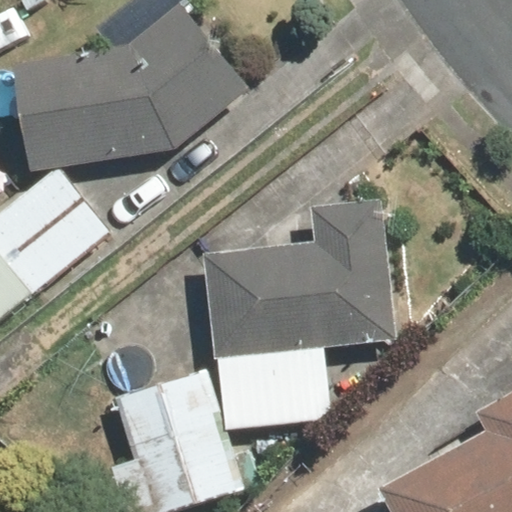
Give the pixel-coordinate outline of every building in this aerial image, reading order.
[(0,49),(31,32),(14,1),(0,9),(0,49)] [(137,44),(29,59),(44,166),(190,146),(266,79),(196,1),(137,44)] [(0,328),(117,226),(67,168),(0,226),(0,328)] [(328,243),(219,255),(237,426),(342,415),(340,346),(408,339),(392,199),(324,206),(328,243)] [(121,462),(139,511),(184,511),(256,486),(213,371),(129,402),(147,452),(121,462)] [(509,424),(396,484),(411,511),(511,511),(511,399),(499,406),(509,424)]
